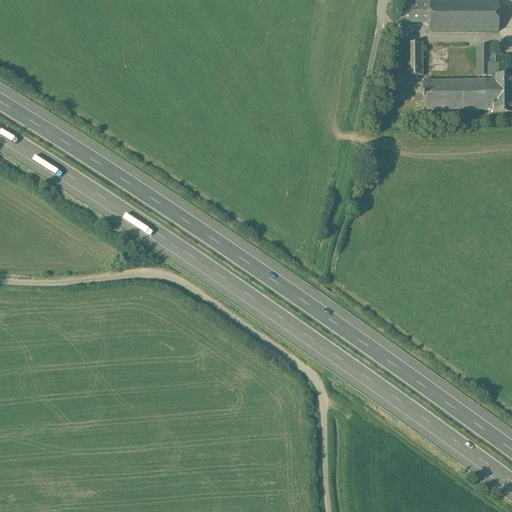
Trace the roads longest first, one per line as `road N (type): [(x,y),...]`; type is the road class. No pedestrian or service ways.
road 1 (motorway): [(511,442),(0,93)]
road 2 (motorway): [(0,126),(149,219),(511,474)]
road 3 (unclassified): [(0,280),(48,285),(166,274),(306,367),(324,390),(327,511)]
